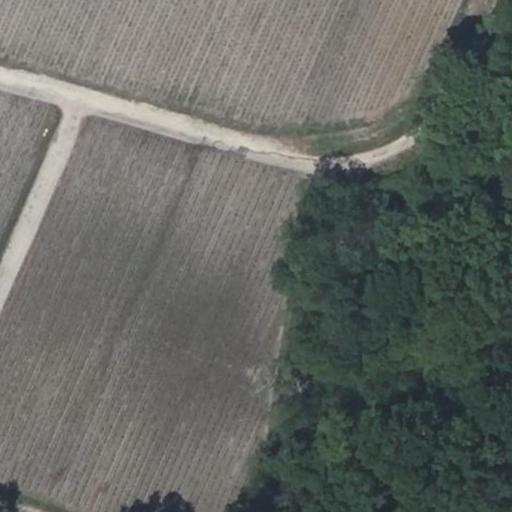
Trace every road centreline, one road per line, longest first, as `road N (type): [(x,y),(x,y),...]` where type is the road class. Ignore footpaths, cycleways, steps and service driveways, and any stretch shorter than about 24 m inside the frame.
road 1 (track): [(0,68),(442,184),(511,7)]
road 2 (track): [(81,91),(0,290)]
